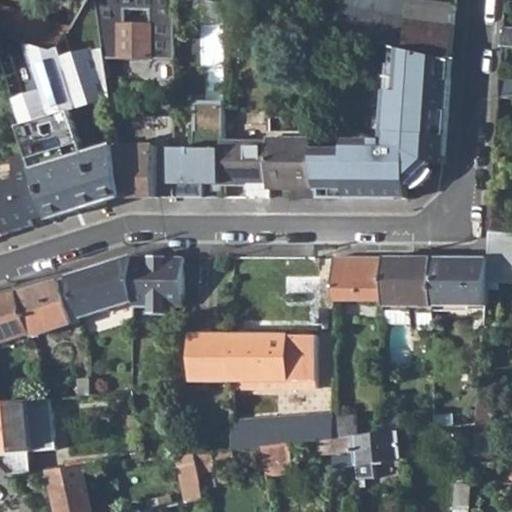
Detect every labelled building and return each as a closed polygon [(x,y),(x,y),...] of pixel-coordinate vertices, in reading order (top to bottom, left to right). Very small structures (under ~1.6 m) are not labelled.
[(151,0),(95,0),(102,49),(103,59),(150,58),(149,26),(152,25),(151,0)] [(408,20),(410,3),(410,0),(345,0),(342,8),(369,16),(408,20)] [(408,20),(454,25),(456,7),(410,3),(408,20)] [(395,48),(451,62),(454,25),(408,20),(369,16),(342,8),(340,30),(337,29),(335,33),(395,48)] [(0,35),(30,44),(57,52),(60,48),(68,33),(0,12),(0,35)] [(109,100),(103,59),(102,49),(64,63),(60,48),(57,52),(30,44),(45,91),(14,100),(22,127),(70,112),(109,100)] [(312,150),(316,191),(318,200),(407,199),(407,185),(430,164),(441,165),(451,62),(395,48),(394,71),(389,70),(386,141),(347,141),(347,150),(312,150)] [(500,97),(511,97),(511,80),(500,79),(500,97)] [(31,155),(48,212),(51,221),(100,207),(70,112),(22,127),(31,155)] [(191,150),(175,150),(175,184),(200,184),(202,175),(224,174),(224,143),(191,143),(191,150)] [(269,143),(224,143),(224,174),(224,185),(249,185),(249,190),(269,190),(269,143)] [(269,143),(269,190),(316,191),(312,150),(311,143),(269,143)] [(153,147),(116,147),(124,200),(155,199),(153,147)] [(0,224),(4,236),(34,227),(31,217),(48,212),(31,155),(13,161),(19,180),(0,185),(0,224)] [(494,160),(493,180),(506,181),(507,161),(494,160)] [(511,233),(489,232),(487,259),(485,285),(511,286),(511,233)] [(384,259),(334,259),(335,302),(384,303),(384,259)] [(433,260),(384,259),(384,303),(384,307),(386,307),(411,307),(434,307),(433,260)] [(433,260),(434,307),(484,306),(485,285),(487,259),(433,260)] [(133,260),(68,279),(81,321),(134,305),(133,260)] [(183,260),(133,260),(134,305),(133,310),(150,310),(150,318),(168,318),(167,310),(184,309),(183,260)] [(60,282),(19,294),(31,334),(33,337),(74,323),(60,282)] [(19,294),(0,299),(0,342),(31,334),(19,294)] [(411,307),(386,307),(387,324),(411,324),(411,307)] [(235,338),(195,337),(195,382),(235,383),(235,338)] [(319,340),(235,338),(235,383),(235,391),(319,392),(319,340)] [(494,389),(479,388),(477,428),(477,434),(492,435),(494,389)] [(132,445),(143,443),(135,394),(124,395),(132,445)] [(0,406),(0,456),(30,454),(60,451),(52,402),(0,406)] [(323,443),(339,441),(339,417),(235,427),(235,452),(323,443)] [(477,434),(477,428),(420,433),(421,442),(477,438),(477,434)] [(374,464),(402,462),(400,436),(356,440),(357,452),(360,483),(375,481),(374,464)] [(357,452),(356,440),(339,441),(323,443),(324,455),(357,452)] [(0,456),(0,463),(12,475),(32,473),(30,454),(0,456)] [(191,477),(203,474),(199,455),(187,458),(191,477)] [(54,489),(59,511),(95,511),(88,482),(54,489)] [(471,511),(473,493),(457,492),(455,511),(471,511)]
